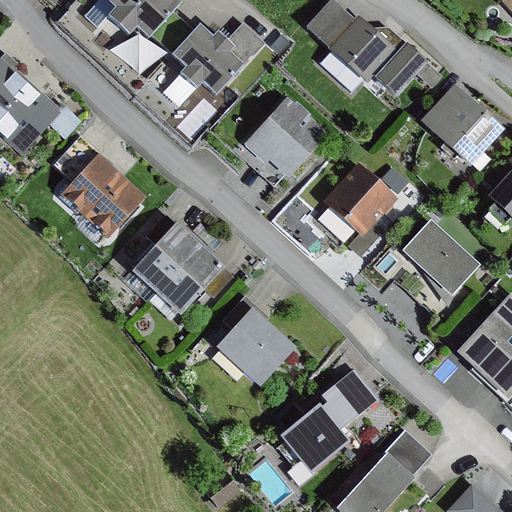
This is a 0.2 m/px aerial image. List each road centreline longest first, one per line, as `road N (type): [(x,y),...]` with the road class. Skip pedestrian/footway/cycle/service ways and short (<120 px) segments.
road 1 (residential): [(9,0),(511,465)]
road 2 (residential): [(393,0),(511,77)]
